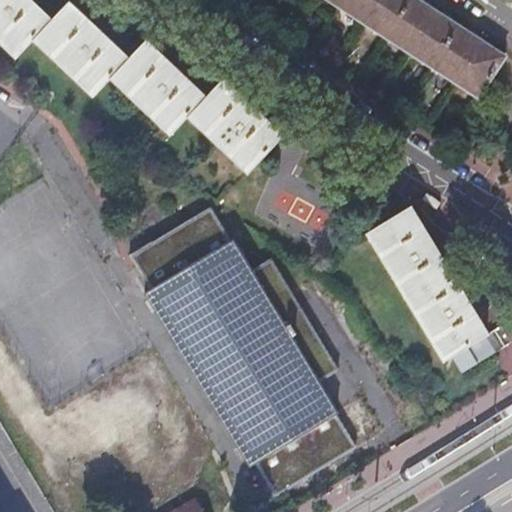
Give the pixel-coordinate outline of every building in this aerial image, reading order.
[(31,39),(48,21),(26,0),(0,0),(0,44),(14,57),(31,39)] [(415,0),(325,0),(476,99),(505,58),(415,0)] [(48,21),(31,39),(92,96),(110,78),(125,60),(102,37),(105,32),(100,27),(94,21),(90,25),(66,2),(48,21)] [(125,60),(110,78),(170,133),(186,117),(205,97),(179,74),(182,69),(177,64),(172,59),(167,63),(144,42),(125,60)] [(205,97),(186,117),(246,172),(280,137),(256,114),(261,110),(255,104),(249,98),(244,103),(222,81),(205,97)] [(447,358),(481,339),(464,308),(470,305),(466,297),(463,291),(457,295),(431,250),(436,247),(433,240),(429,233),(423,235),(407,208),(366,232),(441,362),(447,358)] [(215,211),(132,254),(244,470),(260,462),(276,493),(359,451),(247,236),(175,273),(171,265),(193,253),(189,245),(223,227),(215,211)] [(481,339),(447,358),(457,375),(505,346),(496,330),(481,339)] [(181,511),(211,511),(208,502),(181,511)]
